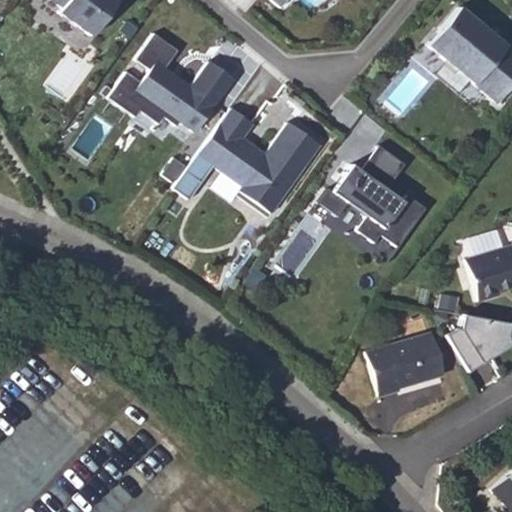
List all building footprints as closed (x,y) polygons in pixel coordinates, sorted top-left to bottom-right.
[(49,0),(56,5),(53,11),(86,35),(110,0),(49,0)] [(511,78),(511,50),(455,6),(424,45),(495,100),(511,78)] [(162,67),(175,50),(152,33),(133,59),(147,69),(138,82),(124,71),(106,97),(133,117),(138,110),(156,124),(161,116),(174,125),(177,121),(192,132),(231,78),(207,60),(188,86),(162,67)] [(225,106),(191,153),(236,185),(232,191),(265,212),(314,144),(282,121),(259,153),(251,147),(249,150),(241,144),(243,141),(237,137),(247,123),(225,106)] [(374,234),(391,246),(419,207),(401,194),(396,200),(380,188),(398,163),(372,144),(355,171),(345,163),(337,174),(342,177),(331,193),(323,187),(312,201),(332,215),(342,202),(360,215),(350,229),(368,242),(374,234)] [(167,187),(183,199),(196,181),(179,170),(167,187)] [(465,265),(480,307),(503,299),(500,292),(511,286),(511,240),(508,242),(510,248),(465,265)] [(435,344),(455,376),(498,350),(494,345),(497,332),(452,324),(450,338),(446,338),(435,344)] [(511,341),(511,334),(497,332),(494,345),(498,350),(511,341)] [(393,386),(433,376),(423,337),(362,352),(372,399),(394,393),(393,386)] [(511,511),(511,460),(487,484),(511,511)]
